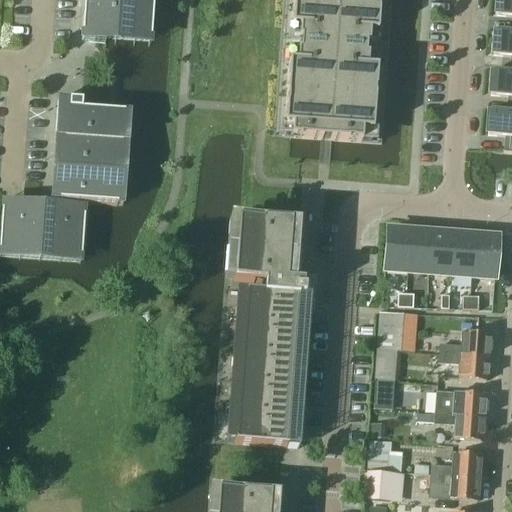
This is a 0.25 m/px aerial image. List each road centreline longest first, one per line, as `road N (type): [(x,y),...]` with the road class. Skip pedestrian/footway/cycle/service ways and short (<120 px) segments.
road 1 (residential): [(450,214),(377,207),(349,218),(327,511)]
road 2 (residential): [(495,511),(511,260)]
road 3 (residential): [(466,0),(450,214)]
